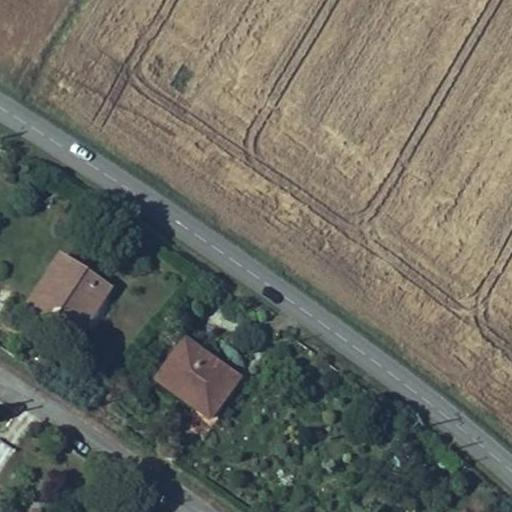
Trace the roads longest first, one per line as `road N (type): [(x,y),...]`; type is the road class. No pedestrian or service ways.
road 1 (tertiary): [(511,470),(262,275),(0,102)]
road 2 (residential): [(0,379),(193,511)]
